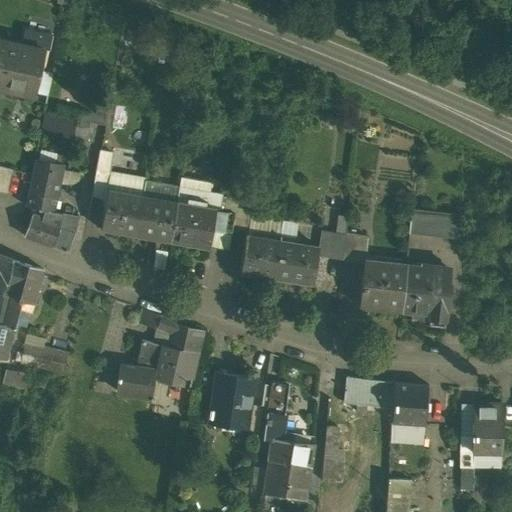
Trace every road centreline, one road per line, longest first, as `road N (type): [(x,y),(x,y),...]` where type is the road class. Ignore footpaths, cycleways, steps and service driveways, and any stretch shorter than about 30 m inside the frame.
road 1 (residential): [(511,368),(331,355),(89,271),(0,230)]
road 2 (secondary): [(511,142),(329,56),(177,0)]
